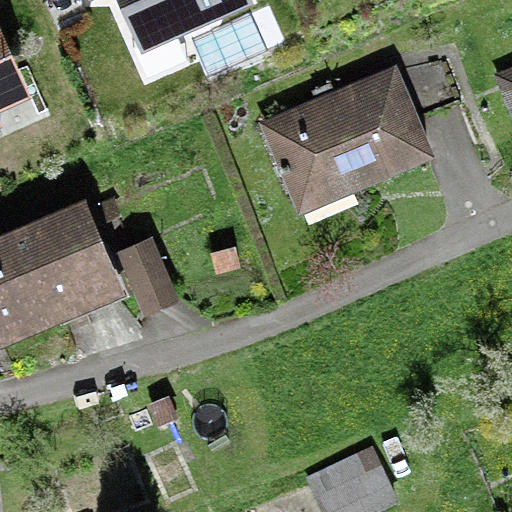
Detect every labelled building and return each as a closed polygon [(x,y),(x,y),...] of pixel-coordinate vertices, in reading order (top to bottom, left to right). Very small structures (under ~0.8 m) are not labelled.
[(126,0),(145,41),(175,28),(185,33),(211,21),(214,11),(237,0),(126,0)] [(0,98),(18,90),(0,49),(0,98)] [(393,69),(266,124),(297,196),(348,174),(353,185),(429,153),(393,69)] [(0,334),(51,313),(114,286),(81,208),(0,242),(0,334)] [(149,242),(124,253),(145,302),(171,291),(149,242)] [(324,511),(362,511),(395,497),(370,449),(308,478),(324,511)]
